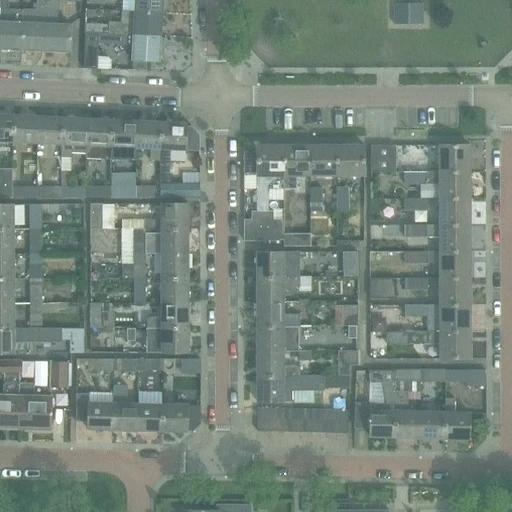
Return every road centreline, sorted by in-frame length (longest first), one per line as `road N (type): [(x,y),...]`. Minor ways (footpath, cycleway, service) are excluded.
road 1 (residential): [(508,469),(509,99)]
road 2 (residential): [(218,465),(219,96)]
road 3 (residential): [(218,465),(508,469)]
road 4 (residential): [(509,99),(219,96)]
road 5 (residential): [(219,96),(0,89)]
road 6 (residential): [(145,464),(0,461)]
